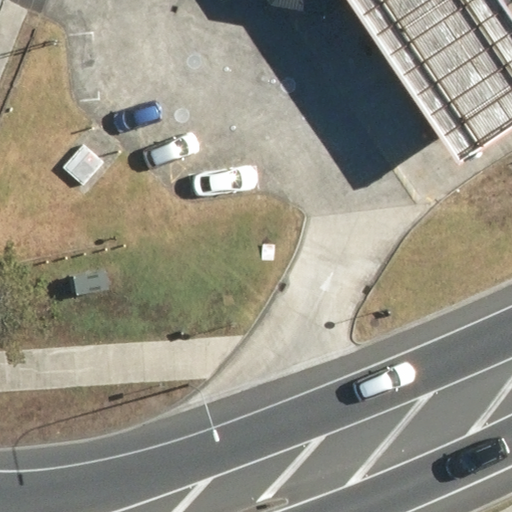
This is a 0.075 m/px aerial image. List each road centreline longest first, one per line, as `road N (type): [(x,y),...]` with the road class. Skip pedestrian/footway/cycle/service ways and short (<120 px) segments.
road 1 (primary): [(0,500),(408,407)]
road 2 (primary): [(408,407),(282,511)]
